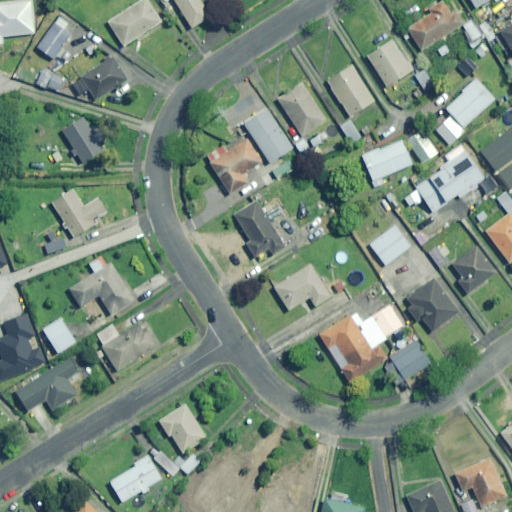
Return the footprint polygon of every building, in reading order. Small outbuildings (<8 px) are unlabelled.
[(161,24),(145,0),(144,0),(108,23),(123,47),(161,24)] [(172,0),(191,29),(209,18),(197,0),(172,0)] [(469,0),(475,10),(491,0),(493,0),(495,3),(499,0),(469,0)] [(0,56),(3,56),(1,37),(34,33),(31,1),(0,4),(0,56)] [(407,46),(413,42),(420,53),(464,26),(454,11),(450,14),(442,1),(428,10),(432,15),(400,35),(407,46)] [(78,26),(60,14),(36,50),(53,61),(56,58),(78,26)] [(481,36),(473,22),(463,27),(472,42),(481,36)] [(511,27),(500,34),(511,53),(511,27)] [(411,73),(392,42),(366,57),(386,88),(411,73)] [(127,81),(112,58),(80,79),(95,102),(127,81)] [(478,68),(468,58),(458,69),(467,78),(478,68)] [(374,103),(351,67),(326,83),(349,118),(374,103)] [(433,87),(424,73),(415,79),(425,93),(433,87)] [(494,100),(476,81),(445,110),(463,129),(494,100)] [(327,122),(302,85),(277,101),(302,138),(327,122)] [(291,150),(265,110),(243,125),(269,165),(291,150)] [(462,135),(448,119),(435,131),(449,146),(462,135)] [(82,120),(62,133),(72,149),(67,153),(74,165),(80,161),(82,164),(96,156),(103,152),(98,144),(105,139),(97,127),(90,132),(82,120)] [(362,139),(349,121),(340,128),(352,146),(362,139)] [(511,130),(482,153),(508,189),(511,186),(511,130)] [(327,140),(322,133),(309,142),(313,149),(327,140)] [(309,150),(302,140),(293,146),(300,156),(309,150)] [(437,155),(427,140),(412,151),(422,165),(437,155)] [(262,165),(247,141),(229,152),(225,145),(205,157),(229,196),(248,185),(243,176),(262,165)] [(412,166),(402,141),(362,158),(375,189),(383,185),(381,179),(412,166)] [(484,179),(466,152),(439,170),(441,173),(416,189),(432,213),(484,179)] [(83,208),(73,192),(52,204),(73,239),(109,218),(97,199),(83,208)] [(496,200),(508,216),(511,213),(511,201),(505,193),(496,200)] [(287,249),(258,201),(233,215),(249,242),(245,245),(254,260),(268,251),(272,258),(287,249)] [(511,262),(511,220),(508,216),(485,232),(509,265),(511,262)] [(410,248),(394,227),(369,246),(385,267),(410,248)] [(65,240),(44,246),(47,256),(68,249),(65,240)] [(446,265),(441,259),(447,254),(441,247),(436,252),(433,250),(428,254),(440,270),(446,265)] [(496,274),(476,248),(452,266),(461,279),(457,282),(467,296),(496,274)] [(133,302),(110,265),(107,266),(101,256),(87,264),(94,275),(69,291),(80,308),(98,297),(110,316),(121,309),(133,302)] [(330,299),(310,266),(273,288),(288,312),(309,299),(315,308),(330,299)] [(450,298),(435,277),(401,301),(417,324),(423,320),(432,333),(457,315),(447,301),(450,298)] [(403,328),(390,307),(362,324),(355,314),(319,336),(349,384),(387,360),(376,344),(403,328)] [(110,326),(100,308),(83,317),(94,336),(110,326)] [(75,343),(60,320),(43,331),(58,354),(75,343)] [(157,347),(141,322),(101,348),(117,373),(157,347)] [(430,365),(416,344),(390,360),(393,364),(384,370),(395,388),(430,365)] [(78,373),(69,358),(14,392),(27,413),(45,402),(52,413),(77,397),(66,381),(78,373)] [(413,402),(409,392),(398,397),(402,407),(413,402)] [(206,440),(185,406),(159,422),(169,439),(171,437),(182,455),(206,440)] [(511,427),(501,436),(511,450),(511,427)] [(179,471),(160,453),(153,460),(172,478),(179,471)] [(179,469),(188,476),(200,461),(192,454),(179,469)] [(109,484),(122,504),(139,493),(142,497),(150,492),(147,488),(161,480),(147,457),(134,465),(136,468),(109,484)] [(506,498),(489,460),(454,475),(462,493),(472,489),(480,509),(506,498)] [(240,477),(219,463),(194,500),(212,511),(226,511),(232,504),(225,499),(240,477)] [(451,511),(439,482),(405,497),(411,511),(451,511)] [(293,511),(297,495),(269,489),(264,511),(293,511)] [(363,511),(364,510),(325,501),(322,511),(363,511)] [(476,511),(471,501),(460,506),(462,511),(476,511)] [(93,511),(85,503),(75,511),(93,511)]
